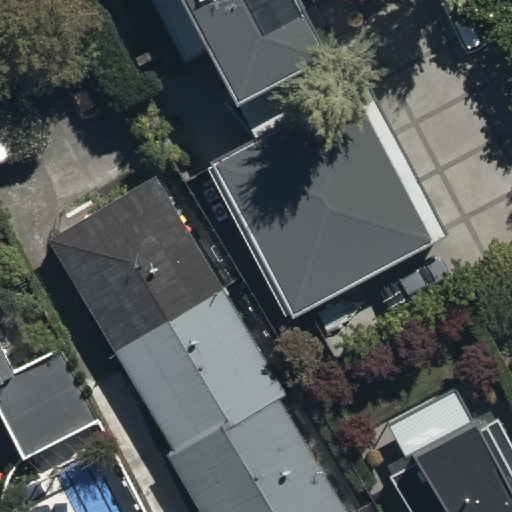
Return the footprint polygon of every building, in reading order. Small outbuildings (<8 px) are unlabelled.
[(154,0),(188,62),(213,49),(258,134),(205,162),(290,320),(447,237),(366,82),(316,109),(290,60),(328,40),(313,12),(336,0),(154,0)] [(0,97),(0,150),(38,132),(18,89),(0,97)] [(285,377),(156,167),(47,234),(173,440),(165,445),(206,511),(355,511),(276,383),(285,377)] [(19,371),(0,332),(0,414),(22,459),(94,424),(58,351),(19,371)] [(382,470),(406,511),(511,511),(511,454),(498,431),(492,434),(487,426),(479,431),(475,423),(468,427),(452,400),(389,437),(401,459),(382,470)]
